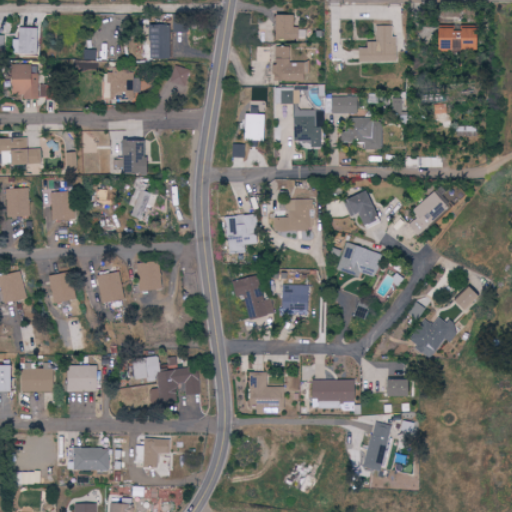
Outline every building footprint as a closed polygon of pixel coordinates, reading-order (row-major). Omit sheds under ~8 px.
[(291,15),(271,14),(270,40),(296,41),(296,28),(290,27),(291,15)] [(170,25),(148,25),(149,59),(170,58),(170,25)] [(375,26),(375,42),(364,42),(364,48),(354,48),(355,62),(395,61),(395,37),(391,37),(391,26),(375,26)] [(469,51),(469,27),(430,27),(430,50),(469,51)] [(37,28),(15,28),(14,48),(15,48),(15,54),(37,54),(37,28)] [(269,81),(306,81),(306,62),(289,63),(289,47),(274,47),(274,65),(268,65),(269,81)] [(36,64),(5,65),(6,94),(22,94),(22,100),(36,99),(36,64)] [(186,87),(190,70),(170,66),(166,83),(186,87)] [(109,99),(133,99),(133,93),(141,93),(141,79),(133,79),(134,69),(109,69),(109,99)] [(280,104),(294,104),(294,91),(280,91),(280,104)] [(330,113),(356,114),(356,97),(330,97),(330,113)] [(293,141),(310,141),(309,147),(322,148),(323,110),(293,109),(293,141)] [(245,141),(263,141),(264,115),(246,114),(245,141)] [(381,120),(343,118),(342,143),(363,143),(363,149),(380,150),(381,120)] [(0,164),(39,165),(39,149),(26,149),(27,140),(0,139),(0,164)] [(143,141),(118,141),(118,175),(143,175),(143,141)] [(244,158),(245,145),(232,144),(231,158),(244,158)] [(61,153),(63,173),(76,172),(75,151),(61,153)] [(154,209),(158,196),(135,188),(129,206),(135,208),(132,217),(141,220),(146,206),(154,209)] [(29,189),(6,189),(6,218),(30,217),(29,189)] [(359,227),(376,221),(366,191),(343,199),(348,217),(355,214),(359,227)] [(78,220),(77,192),(50,193),(51,221),(78,220)] [(415,234),(448,212),(435,193),(410,210),(416,219),(408,225),(415,234)] [(285,200),(286,219),(270,219),(271,233),(315,231),(314,200),(285,200)] [(246,254),(245,245),(258,245),(257,215),(226,216),(227,255),(246,254)] [(358,276),(358,274),(376,278),(381,253),(345,245),(339,272),(358,276)] [(161,263),(135,264),(135,277),(138,277),(139,291),(162,290),(161,263)] [(25,299),(20,272),(0,275),(0,287),(3,303),(25,299)] [(100,304),(124,299),(118,272),(94,277),(100,304)] [(72,274),(49,275),(50,303),(73,301),(72,274)] [(274,314),(271,299),(264,301),(259,276),(236,280),(245,320),(274,314)] [(307,311),(308,286),(280,286),(279,310),(307,311)] [(450,302),(459,310),(473,295),(465,288),(450,302)] [(413,349),(432,361),(454,329),(437,317),(429,329),(423,324),(412,339),(418,343),(413,349)] [(131,379),(157,378),(158,390),(148,390),(149,404),(178,403),(177,386),(183,386),(184,395),(202,394),(200,369),(159,371),(158,358),(130,359),(131,379)] [(0,392),(8,393),(8,366),(0,366),(0,392)] [(96,366),(65,367),(65,391),(96,391),(96,366)] [(19,392),(53,393),(53,370),(20,370),(19,392)] [(282,387),(265,387),(265,373),(247,373),(248,406),(253,406),(253,414),(261,414),(261,409),(282,409),(282,387)] [(402,397),(402,381),(382,380),(381,396),(402,397)] [(351,381),(308,381),(308,399),(315,399),(315,409),(321,408),(320,402),(351,401),(351,381)] [(391,426),(374,422),(363,465),(379,469),(391,426)] [(168,440),(141,439),(140,466),(155,467),(156,454),(168,454),(168,440)] [(108,448),(71,449),(71,471),(108,470),(108,448)] [(306,496),(320,466),(311,462),(308,469),(292,462),(281,485),(306,496)]
